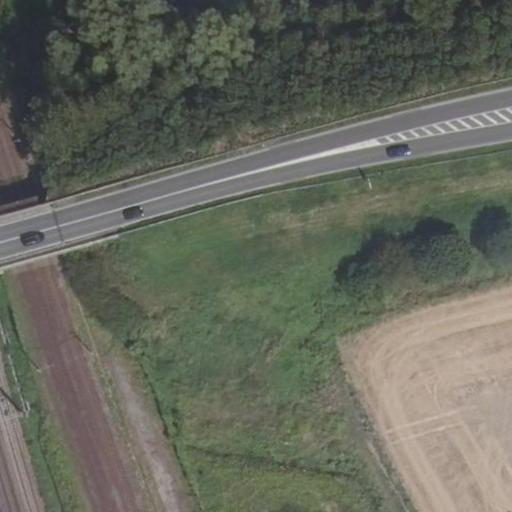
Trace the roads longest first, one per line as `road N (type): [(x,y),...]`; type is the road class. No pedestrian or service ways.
road 1 (primary): [(511,98),(335,139),(256,171)]
road 2 (primary): [(256,171),(0,243)]
road 3 (primary): [(256,171),(511,133)]
road 4 (track): [(137,394),(183,511)]
